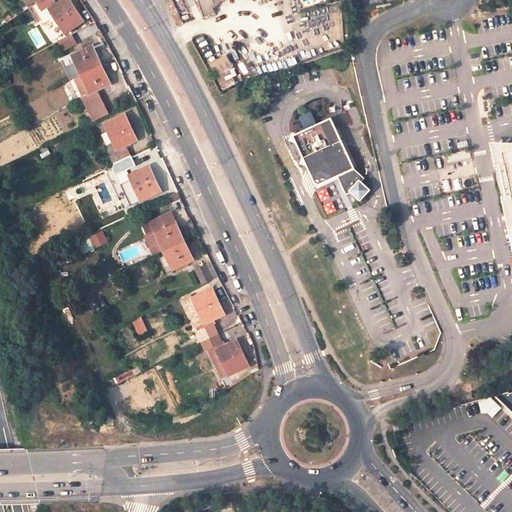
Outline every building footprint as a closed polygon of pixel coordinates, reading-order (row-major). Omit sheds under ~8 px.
[(66,1),(48,15),(65,38),(82,25),(66,1)] [(63,52),(78,44),(73,34),(58,43),(63,52)] [(93,49),(73,59),(82,78),(102,68),(93,49)] [(222,86),(239,77),(228,55),(211,64),(222,86)] [(82,78),(89,95),(93,93),(94,96),(85,100),(95,122),(108,116),(97,91),(110,86),(102,68),(82,78)] [(301,117),(306,128),(317,123),(313,112),(301,117)] [(125,118),(106,127),(117,152),(137,143),(125,118)] [(326,124),(288,143),(312,191),(334,181),(342,200),(347,198),(356,207),(366,196),(357,187),(360,184),(351,174),(326,124)] [(511,147),(495,151),(511,222),(511,147)] [(148,169),(130,178),(142,203),(161,194),(148,169)] [(151,238),(157,235),(166,250),(184,242),(171,216),(147,228),(151,238)] [(90,236),(95,248),(109,242),(103,230),(90,236)] [(166,250),(174,269),(193,260),(184,242),(166,250)] [(204,285),(220,277),(212,262),(196,270),(204,285)] [(212,289),(194,298),(205,323),(225,315),(212,289)] [(205,323),(194,298),(185,303),(198,332),(207,328),(205,323)] [(203,342),(220,334),(215,324),(207,328),(198,332),(203,342)] [(209,348),(223,342),(220,334),(203,342),(206,349),(209,348)] [(229,373),(218,350),(228,345),(226,340),(223,342),(209,348),(223,376),(229,373)] [(228,345),(218,350),(229,373),(231,375),(248,367),(236,342),(228,345)] [(511,407),(511,397),(503,401),(510,405),(511,407)]
